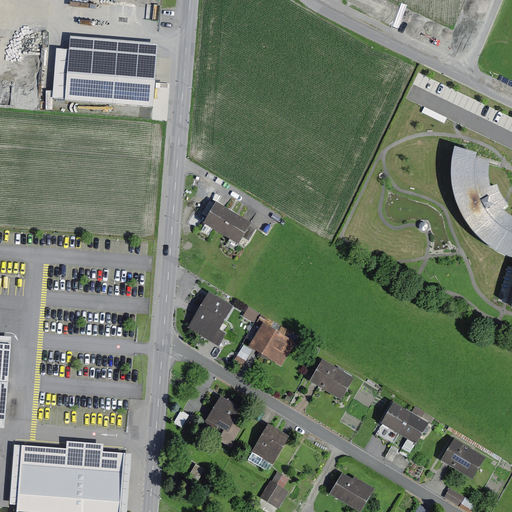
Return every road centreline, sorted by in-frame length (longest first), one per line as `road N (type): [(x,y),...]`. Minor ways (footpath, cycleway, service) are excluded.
road 1 (unclassified): [(163,340),(190,0)]
road 2 (residential): [(163,340),(342,445)]
road 3 (residential): [(313,0),(467,77)]
road 4 (unclassified): [(150,511),(163,340)]
road 5 (residential): [(342,445),(454,511)]
